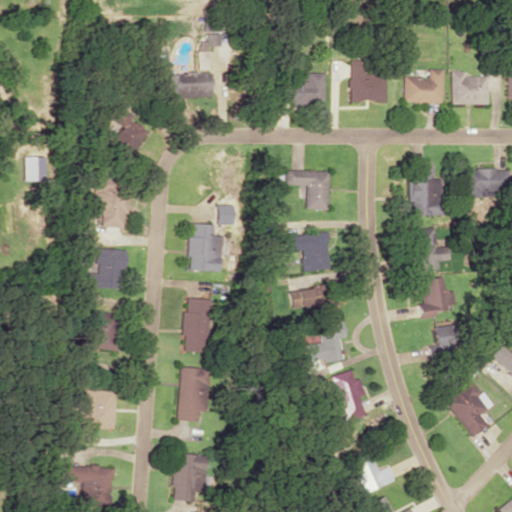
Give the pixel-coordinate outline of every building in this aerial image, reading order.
[(384,100),(384,70),(364,69),(364,59),(347,58),(346,100),(384,100)] [(440,68),(425,68),(425,76),(400,75),(400,100),(439,102),(440,68)] [(484,103),(483,74),(461,75),(461,70),(446,70),(447,103),(484,103)] [(158,74),(159,99),(208,97),(207,72),(158,74)] [(322,73),(274,72),(274,101),(321,102),(322,73)] [(106,116),(119,124),(110,139),(105,136),(99,146),(113,154),(117,148),(124,152),(141,122),(112,105),(106,116)] [(40,155),(19,156),(20,180),(40,180),(40,155)] [(428,167),(406,167),(406,214),(437,214),(437,177),(428,177),(428,167)] [(463,167),(462,189),(502,190),(502,168),(463,167)] [(303,184),(302,208),(325,208),(326,170),(282,169),(282,184),(303,184)] [(97,225),(121,226),(123,176),(91,174),(90,213),(98,213),(97,225)] [(215,270),(217,234),(209,234),(209,223),(187,222),(185,269),(215,270)] [(431,226),(411,227),(414,268),(433,267),(433,260),(445,259),(444,245),(432,246),(431,226)] [(283,234),(284,251),(298,250),(299,270),(326,268),(324,232),(283,234)] [(114,288),(115,270),(120,271),(121,248),(93,247),(91,272),(73,271),(72,286),(114,288)] [(414,278),(418,317),(435,315),(434,310),(451,308),(449,290),(441,290),(439,276),(414,278)] [(333,316),(328,285),(286,291),(288,307),(312,303),(314,318),(333,316)] [(181,350),(205,351),(207,298),(184,296),(183,311),(179,310),(178,335),(182,335),(181,350)] [(110,311),(85,311),(85,348),(109,348),(110,311)] [(305,362),(339,357),(336,336),(342,335),(339,320),(315,324),(317,341),(302,343),(305,362)] [(433,353),(455,352),(454,324),(431,325),(433,353)] [(485,357),(511,377),(511,355),(496,343),(485,357)] [(193,420),(194,410),(203,410),(205,367),(176,365),(173,419),(193,420)] [(361,415),(351,369),(322,375),(328,404),(337,403),(340,419),(361,415)] [(484,424),(476,413),(488,405),(470,379),(441,399),(467,436),(484,424)] [(67,426),(110,427),(112,390),(81,389),(80,412),(67,411),(67,426)] [(203,454),(172,452),(169,499),(189,500),(190,489),(201,490),(203,454)] [(389,479),(384,465),(373,469),(366,452),(347,459),(360,492),(389,479)] [(76,504),(106,506),(108,466),(62,464),(61,479),(77,480),(76,504)] [(511,511),(511,492),(494,506),(498,511),(511,511)] [(407,511),(405,507),(393,511),(388,511),(381,494),(361,502),(365,511),(407,511)]
